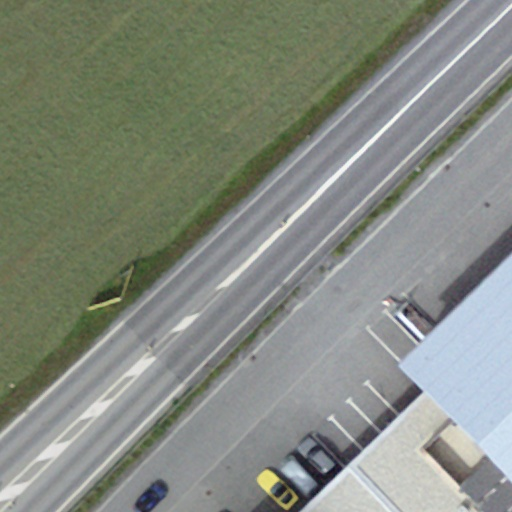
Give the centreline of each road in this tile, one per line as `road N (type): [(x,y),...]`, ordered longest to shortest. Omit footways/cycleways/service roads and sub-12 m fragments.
road 1 (residential): [(130,511),(511,140)]
road 2 (primary): [(511,7),(257,254)]
road 3 (primary): [(27,511),(162,376),(257,254)]
road 4 (primary): [(257,254),(129,341),(0,462)]
